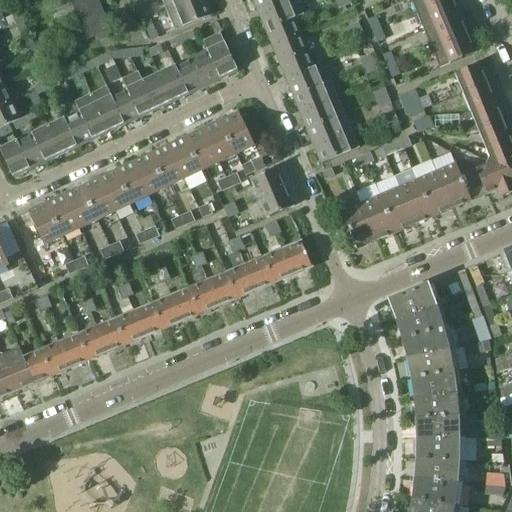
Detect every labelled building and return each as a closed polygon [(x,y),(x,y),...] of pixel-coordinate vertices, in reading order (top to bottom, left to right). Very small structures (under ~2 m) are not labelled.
[(109,31),(96,0),(69,0),(87,40),(109,31)] [(160,0),(167,14),(200,0),(160,0)] [(205,0),(200,0),(167,14),(174,32),(212,16),(205,0)] [(251,0),(258,14),(292,0),(251,0)] [(296,0),(292,0),(258,14),(265,31),(294,19),(303,16),(296,0)] [(348,0),(340,0),(335,2),(338,9),(350,4),(348,0)] [(409,0),(416,14),(449,0),(409,0)] [(451,0),(449,0),(416,14),(423,32),(459,17),(451,0)] [(143,4),(135,7),(141,19),(148,16),(143,4)] [(22,22),(17,11),(10,15),(15,26),(22,22)] [(459,17),(423,32),(431,50),(466,35),(459,17)] [(367,21),(372,32),(380,29),(375,18),(367,21)] [(294,19),(265,31),(271,47),(301,35),(294,19)] [(22,22),(15,26),(21,38),(28,34),(22,22)] [(346,29),(349,36),(361,31),(357,24),(346,29)] [(152,26),(145,29),(150,41),(157,38),(152,26)] [(380,29),(372,32),(377,43),(384,40),(380,29)] [(361,31),(349,36),(352,43),(364,38),(361,31)] [(192,33),(180,38),(183,45),(195,40),(192,33)] [(202,42),(207,51),(220,80),(224,78),(225,80),(227,78),(227,77),(237,72),(219,34),(202,42)] [(301,35),(271,47),(279,64),(308,52),(301,35)] [(466,35),(431,50),(439,69),(474,54),(466,35)] [(172,50),(183,45),(180,38),(169,43),(172,50)] [(24,45),(29,56),(37,53),(31,42),(24,45)] [(162,54),(159,46),(147,51),(150,59),(162,54)] [(141,50),(130,51),(130,59),(142,58),(141,50)] [(130,59),(130,51),(117,52),(109,53),(112,60),(117,60),(130,59)] [(207,51),(190,59),(204,88),(220,80),(207,51)] [(308,52),(279,64),(285,80),(315,68),(308,52)] [(37,53),(29,56),(35,68),(42,64),(37,53)] [(112,60),(109,53),(94,60),(97,67),(112,60)] [(390,53),(382,56),(387,67),(394,64),(390,53)] [(359,61),(362,68),(374,63),(371,56),(359,61)] [(190,59),(174,67),(187,96),(204,88),(190,59)] [(81,75),(97,67),(94,60),(78,68),(81,75)] [(374,63),(362,68),(365,75),(377,71),(374,63)] [(394,64),(387,67),(392,79),(399,75),(394,64)] [(478,65),(453,75),(461,93),(486,83),(478,65)] [(174,67),(158,74),(171,103),(181,99),(181,100),(184,99),(183,98),(187,96),(174,67)] [(81,75),(78,68),(62,75),(65,83),(70,80),(81,75)] [(315,68),(285,80),(292,97),(322,85),(315,68)] [(42,83),(50,80),(44,69),(37,72),(42,83)] [(122,80),(126,89),(140,119),(148,114),(149,116),(152,114),(151,113),(155,111),(141,82),(137,73),(122,80)] [(158,74),(141,82),(155,111),(159,109),(160,110),(163,109),(162,108),(171,103),(158,74)] [(56,78),(45,84),(48,91),(60,85),(56,78)] [(322,85),(292,97),(299,113),(337,97),(330,81),(322,85)] [(486,83),(461,93),(469,112),(494,102),(486,83)] [(33,89),(35,93),(37,97),(48,91),(45,84),(33,89)] [(4,87),(0,89),(0,108),(12,103),(4,87)] [(124,126),(111,97),(106,87),(90,95),(108,133),(117,129),(118,131),(120,129),(120,128),(124,126)] [(140,119),(126,89),(111,97),(124,126),(140,119)] [(372,95),(375,102),(387,97),(384,90),(372,95)] [(399,98),(407,116),(422,109),(414,91),(399,98)] [(28,96),(34,108),(41,105),(37,97),(35,93),(28,96)] [(108,133),(90,95),(74,103),(79,112),(92,141),(96,139),(97,140),(99,139),(99,138),(108,133)] [(337,97),(299,113),(306,130),(344,115),(337,97)] [(387,97),(375,102),(378,109),(390,104),(387,97)] [(494,102),(469,112),(476,130),(501,120),(494,102)] [(12,103),(0,108),(0,129),(20,120),(12,103)] [(422,109),(407,116),(409,120),(424,114),(422,109)] [(79,112),(62,120),(75,149),(92,141),(79,112)] [(35,113),(24,119),(28,126),(39,120),(35,113)] [(238,113),(219,122),(235,156),(254,147),(238,113)] [(385,126),(397,121),(394,114),(382,119),(385,126)] [(344,115),(306,130),(313,147),(351,132),(344,115)] [(413,123),(418,134),(433,128),(428,117),(413,123)] [(24,119),(13,124),(17,132),(28,126),(24,119)] [(62,120),(46,127),(60,156),(64,154),(65,155),(68,154),(67,153),(75,149),(62,120)] [(501,120),(476,130),(484,149),(509,139),(501,120)] [(219,122),(202,130),(218,164),(235,156),(219,122)] [(0,138),(0,139),(12,134),(9,127),(0,130),(0,138)] [(46,127),(32,134),(45,163),(54,159),(54,160),(57,159),(56,158),(60,156),(46,127)] [(202,130),(184,138),(201,172),(218,164),(202,130)] [(351,132),(313,147),(320,165),(358,149),(351,132)] [(32,134),(16,142),(29,171),(45,163),(32,134)] [(184,138),(167,146),(183,181),(201,172),(184,138)] [(407,138),(399,141),(403,151),(411,147),(407,138)] [(511,145),(509,139),(484,149),(488,159),(511,164),(511,145)] [(403,151),(399,141),(381,149),(385,158),(403,151)] [(25,173),(29,171),(16,142),(0,149),(0,152),(12,179),(22,174),(23,175),(26,174),(25,173)] [(167,146),(150,155),(166,189),(183,181),(167,146)] [(385,159),(385,158),(381,149),(373,152),(378,162),(385,159)] [(369,154),(362,157),(366,166),(373,163),(369,154)] [(150,155),(133,163),(149,197),(166,189),(150,155)] [(362,157),(354,160),(358,169),(366,166),(362,157)] [(511,164),(488,159),(485,166),(475,170),(482,187),(485,195),(496,191),(500,199),(511,193),(511,164)] [(133,163),(115,171),(131,205),(149,197),(133,163)] [(245,177),(255,172),(250,163),(241,167),(245,177)] [(455,165),(436,173),(451,210),(470,202),(467,194),(455,165)] [(334,177),(331,169),(321,174),(324,181),(334,177)] [(250,180),(259,200),(284,189),(275,170),(250,180)] [(115,171),(98,179),(114,214),(131,205),(115,171)] [(436,173),(417,181),(432,218),(451,210),(436,173)] [(236,174),(225,179),(229,189),(240,184),(236,174)] [(98,179),(80,187),(96,222),(114,214),(98,179)] [(220,193),(229,189),(225,179),(216,182),(220,193)] [(417,181),(398,189),(413,226),(432,218),(417,181)] [(80,187),(63,196),(79,230),(96,222),(80,187)] [(482,187),(467,194),(470,202),(485,195),(482,187)] [(284,189),(259,200),(267,219),(292,208),(284,189)] [(398,189),(379,197),(394,234),(413,226),(398,189)] [(63,196),(46,204),(62,238),(79,230),(63,196)] [(379,197),(360,205),(375,242),(394,234),(379,197)] [(46,204),(27,213),(43,247),(62,238),(46,204)] [(202,219),(212,215),(208,205),(198,209),(202,219)] [(222,209),(224,214),(235,210),(233,205),(222,209)] [(357,250),(375,242),(360,205),(341,213),(357,250)] [(235,210),(224,214),(226,219),(237,215),(235,210)] [(190,213),(179,217),(183,227),(194,223),(190,213)] [(175,231),(183,227),(179,217),(170,221),(175,231)] [(275,223),(270,225),(275,236),(280,233),(275,223)] [(275,236),(270,225),(265,227),(269,238),(275,236)] [(154,228),(144,232),(148,242),(159,238),(154,228)] [(139,246),(148,242),(144,232),(135,236),(139,246)] [(240,237),(233,240),(237,251),(245,248),(240,237)] [(230,254),(237,251),(233,240),(225,244),(230,254)] [(119,243),(108,247),(113,257),(123,253),(119,243)] [(300,243),(281,251),(292,276),(311,268),(300,243)] [(104,261),(113,257),(108,247),(99,251),(104,261)] [(281,251),(263,259),(273,284),(292,276),(281,251)] [(511,251),(499,256),(508,279),(511,276),(511,251)] [(202,254),(196,257),(201,268),(207,265),(202,254)] [(195,270),(201,268),(196,257),(191,259),(195,270)] [(84,258),(73,262),(77,272),(88,268),(84,258)] [(263,259),(244,267),(254,292),(273,284),(263,259)] [(64,266),(68,276),(77,272),(73,262),(64,266)] [(244,267),(226,274),(236,299),(254,292),(244,267)] [(482,289),(473,267),(467,270),(475,291),(482,289)] [(165,270),(160,272),(164,283),(170,281),(165,270)] [(464,271),(457,274),(466,297),(472,295),(464,271)] [(158,285),(164,283),(160,272),(154,274),(158,285)] [(226,274),(207,282),(217,307),(236,299),(226,274)] [(207,282),(188,290),(199,315),(217,307),(207,282)] [(433,284),(389,302),(397,322),(441,306),(433,284)] [(128,285),(123,288),(127,298),(133,296),(128,285)] [(122,301),(127,298),(123,288),(117,290),(122,301)] [(490,307),(482,289),(475,291),(482,310),(490,307)] [(8,290),(0,293),(0,299),(2,304),(12,300),(8,290)] [(188,290),(170,298),(180,322),(199,315),(188,290)] [(91,314),(86,303),(83,294),(77,296),(81,305),(85,316),(91,314)] [(481,319),(472,295),(466,297),(474,321),(481,319)] [(47,297),(41,299),(46,311),(51,308),(47,297)] [(170,298),(152,305),(162,330),(180,322),(170,298)] [(46,311),(41,299),(35,302),(40,313),(46,311)] [(96,311),(92,300),(86,303),(91,314),(96,311)] [(152,305),(133,313),(144,338),(162,330),(152,305)] [(448,328),(441,306),(397,322),(402,341),(448,328)] [(497,326),(494,317),(490,307),(482,310),(490,328),(497,326)] [(10,312),(4,315),(9,325),(14,323),(10,312)] [(133,313),(115,321),(125,345),(144,338),(133,313)] [(115,321),(97,328),(107,353),(125,345),(115,321)] [(501,336),(497,326),(490,328),(494,339),(501,336)] [(453,327),(448,328),(402,341),(408,360),(454,349),(459,348),(453,327)] [(97,328),(78,336),(89,360),(107,353),(97,328)] [(487,334),(466,339),(468,346),(489,341),(487,334)] [(78,336),(59,344),(70,368),(89,360),(78,336)] [(489,349),(489,341),(468,346),(470,353),(489,349)] [(59,344),(41,351),(52,376),(70,368),(59,344)] [(18,349),(1,356),(16,391),(33,384),(23,359),(18,349)] [(458,372),(454,349),(408,360),(411,380),(458,372)] [(41,351),(23,359),(33,384),(52,376),(41,351)] [(511,353),(494,360),(495,369),(511,362),(511,353)] [(1,356),(0,356),(0,397),(16,391),(1,356)] [(511,369),(511,362),(495,369),(496,375),(511,369)] [(458,372),(411,380),(415,400),(461,395),(458,372)] [(474,393),(494,391),(493,384),(473,386),(474,393)] [(511,384),(501,389),(504,409),(511,405),(511,384)] [(495,398),(494,391),(474,393),(475,400),(495,398)] [(461,395),(415,400),(416,420),(463,417),(461,395)] [(463,417),(416,420),(417,440),(464,440),(463,417)] [(464,440),(417,440),(417,460),(464,463),(464,440)] [(492,456),(491,464),(500,464),(500,456),(492,456)] [(464,463),(417,460),(415,480),(462,485),(464,463)] [(485,480),(484,488),(509,490),(510,487),(508,469),(501,469),(502,482),(485,480)] [(462,485),(415,480),(413,500),(459,508),(462,485)] [(506,497),(509,490),(484,488),(484,495),(506,497)] [(458,511),(459,508),(413,500),(410,511),(458,511)]
